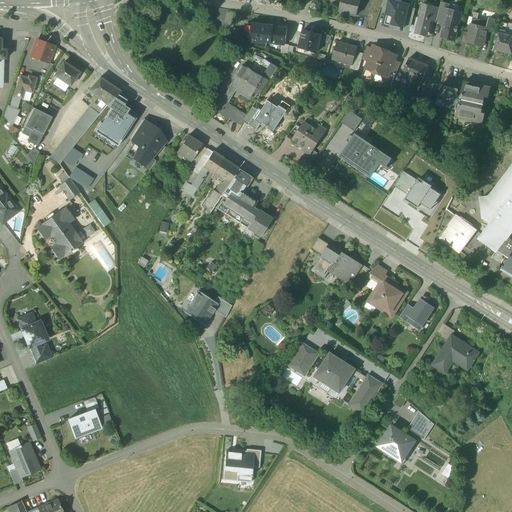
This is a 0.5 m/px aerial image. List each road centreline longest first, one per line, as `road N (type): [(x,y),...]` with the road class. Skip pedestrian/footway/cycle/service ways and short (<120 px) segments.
road 1 (secondary): [(511,326),(157,98)]
road 2 (residential): [(403,511),(268,434),(189,429),(63,478)]
road 3 (residential): [(63,478),(0,321)]
